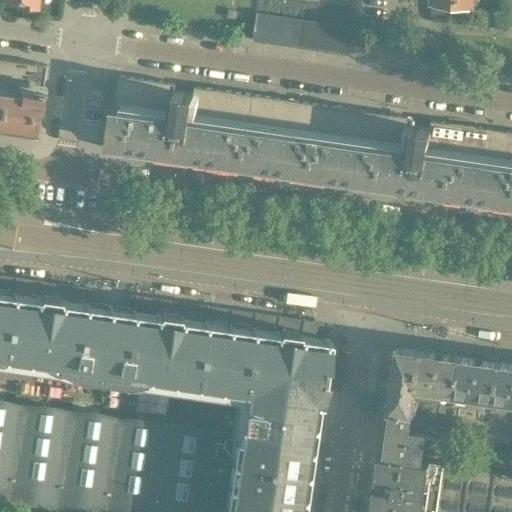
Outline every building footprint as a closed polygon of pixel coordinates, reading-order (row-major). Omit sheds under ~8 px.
[(257,14),(256,20),(253,40),(278,44),(281,18),(257,14)] [(305,21),(281,18),(278,44),(302,47),(305,21)] [(328,24),(305,21),(302,47),(325,50),(328,24)] [(353,28),(328,24),(325,50),(349,54),(353,28)] [(45,63),(0,56),(0,132),(35,138),(40,104),(39,104),(45,63)] [(176,83),(117,74),(106,148),(511,206),(511,131),(431,120),(430,128),(411,125),(412,117),(194,86),(193,94),(174,91),(176,83)] [(0,497),(19,501),(79,509),(97,511),(202,511),(204,504),(225,507),(225,508),(226,508),(225,511),(299,511),(316,399),(325,339),(322,338),(321,331),(304,328),(302,333),(298,332),(297,327),(279,325),(277,329),(274,329),(273,324),(255,321),(254,326),(250,326),(249,320),(232,318),(230,323),(226,322),(226,317),(208,314),(206,319),(202,318),(202,314),(184,311),(182,316),(178,315),(178,310),(160,308),(158,313),(155,312),(154,314),(152,314),(151,319),(67,307),(65,307),(64,301),(62,301),(63,299),(59,298),(59,293),(40,290),(38,295),(34,295),(34,289),(16,287),(14,292),(11,291),(10,286),(0,284),(0,497)] [(449,434),(461,355),(421,349),(398,345),(383,443),(382,453),(422,459),(424,449),(427,430),(449,434)] [(499,360),(461,355),(449,434),(488,439),(499,360)] [(511,362),(499,360),(488,439),(511,442),(511,362)] [(511,511),(511,472),(422,459),(382,453),(374,510),(390,511),(511,511)]
